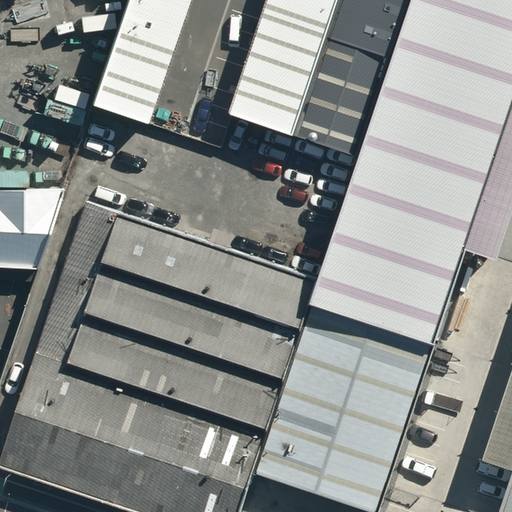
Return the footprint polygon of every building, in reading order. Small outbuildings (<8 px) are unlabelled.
[(388,0),(342,0),(329,40),(214,0),(130,0),(93,105),(224,151),(235,120),(358,163),(412,8),(388,0)] [(511,99),(511,1),(508,0),(421,0),(391,92),(502,130),(511,99)] [(500,134),(391,97),(374,146),(483,183),(500,134)] [(475,221),(356,180),(341,226),(460,266),(475,221)] [(61,185),(0,182),(0,260),(36,262),(61,185)] [(240,511),(318,280),(85,203),(0,458),(0,467),(134,511),(240,511)] [(387,245),(341,230),(322,285),(369,300),(387,245)] [(381,511),(437,349),(315,308),(258,475),(366,511),(381,511)]
